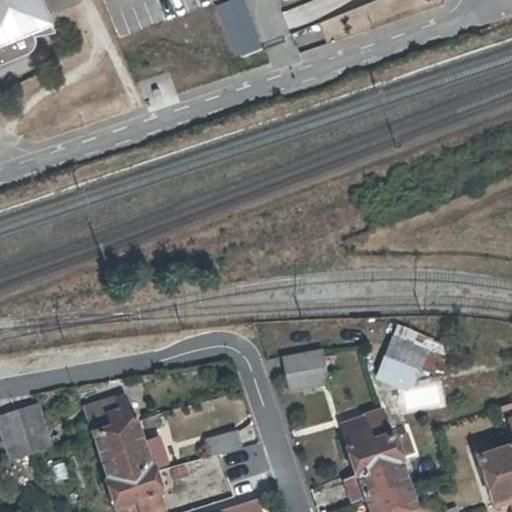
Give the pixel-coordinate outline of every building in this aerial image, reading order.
[(0,0),(0,36),(49,16),(42,0),(0,0)] [(224,0),(213,5),(234,54),(261,43),(242,0),(224,0)] [(0,61),(25,51),(29,49),(32,46),(34,42),(35,39),(35,36),(56,31),(49,16),(0,36),(0,61)] [(435,339),(397,325),(385,356),(423,371),(435,339)] [(290,394),(331,386),(324,348),(282,357),(290,394)] [(151,469),(159,467),(151,443),(140,446),(123,395),(84,406),(109,483),(106,484),(114,510),(134,504),(136,511),(161,511),(156,496),(159,495),(151,469)] [(49,450),(35,408),(17,414),(30,456),(49,450)] [(362,418),(366,429),(351,434),(347,423),(340,425),(347,448),(344,449),(354,477),(343,481),(352,505),(365,501),(368,511),(404,511),(412,510),(404,488),(396,463),(398,462),(381,412),(362,418)] [(0,419),(0,428),(11,463),(30,456),(17,414),(0,419)] [(240,449),(235,434),(207,443),(212,457),(240,449)] [(154,441),(151,443),(159,467),(162,466),(154,441)] [(511,446),(494,452),(491,445),(473,451),(492,509),(510,504),(508,497),(511,496),(511,446)] [(221,510),(221,511),(260,511),(257,500),(221,510)]
